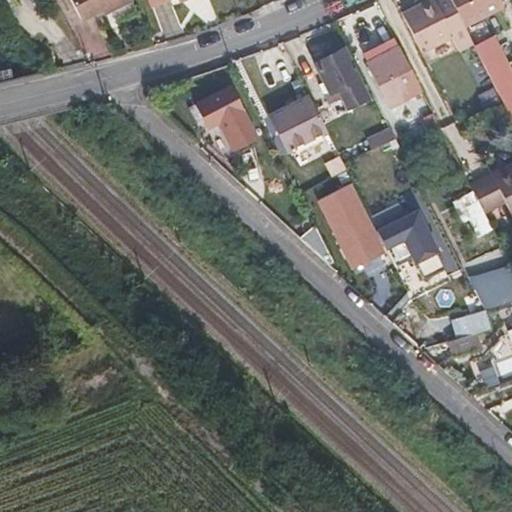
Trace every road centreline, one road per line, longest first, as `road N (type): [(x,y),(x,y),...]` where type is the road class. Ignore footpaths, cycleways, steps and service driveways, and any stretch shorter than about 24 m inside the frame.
road 1 (residential): [(109,76),(131,107),(511,463)]
road 2 (track): [(291,511),(0,225)]
road 3 (tertiary): [(109,76),(268,29),(335,0)]
